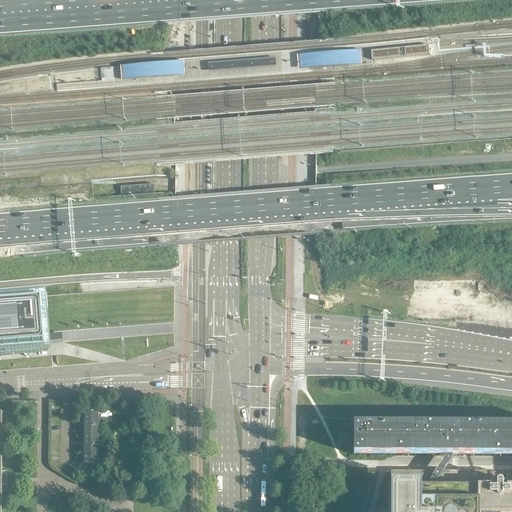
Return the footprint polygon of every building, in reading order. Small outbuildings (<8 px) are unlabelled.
[(428,48),(373,54),(373,61),(429,55),(428,48)] [(154,184),(120,187),(121,193),(121,196),(154,194),(154,191),(154,184)] [(51,349),(47,302),(0,305),(0,361),(52,357),(51,349)] [(98,433),(98,414),(85,413),(85,433),(98,433)] [(511,455),(511,425),(354,424),(354,455),(446,455),(446,456),(446,457),(436,472),(443,472),(452,459),(452,456),(511,455)] [(97,453),(98,433),(85,433),(85,453),(97,453)] [(97,473),(97,453),(85,453),(85,473),(97,473)] [(511,511),(511,472),(506,472),(506,490),(503,490),(503,484),(502,483),(501,481),(499,481),(497,482),(497,484),(497,490),(494,490),(494,472),(443,472),(436,472),(391,472),(390,511),(511,511)]
